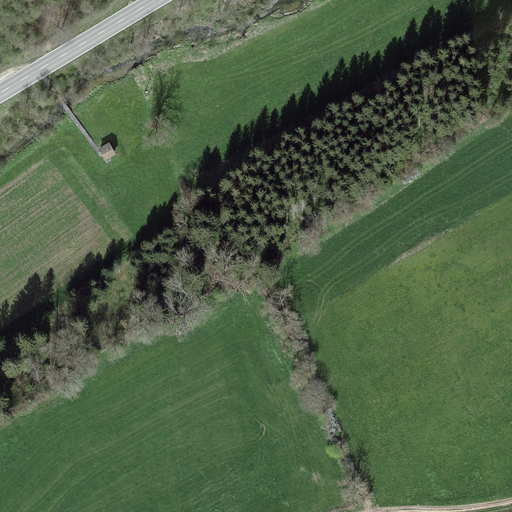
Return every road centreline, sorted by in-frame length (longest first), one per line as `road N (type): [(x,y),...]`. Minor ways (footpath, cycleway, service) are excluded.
road 1 (primary): [(159,0),(0,97)]
road 2 (track): [(375,511),(511,499)]
